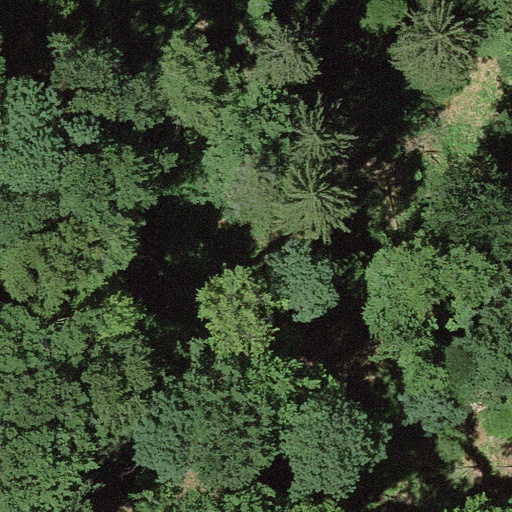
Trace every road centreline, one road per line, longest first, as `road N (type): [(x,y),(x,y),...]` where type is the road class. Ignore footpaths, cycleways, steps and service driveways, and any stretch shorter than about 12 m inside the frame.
road 1 (track): [(511,7),(409,255)]
road 2 (track): [(365,511),(380,463),(409,255)]
